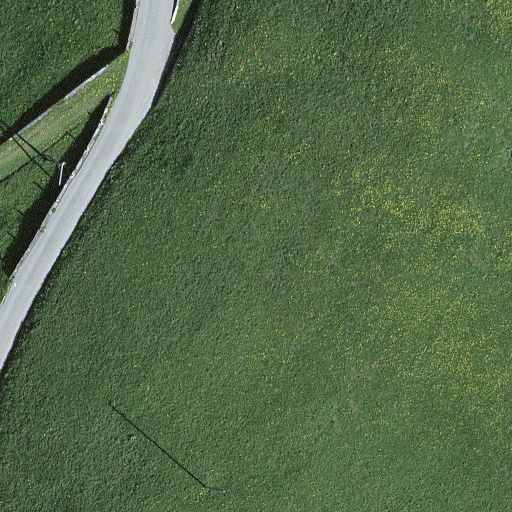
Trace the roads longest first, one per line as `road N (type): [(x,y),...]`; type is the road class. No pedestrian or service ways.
road 1 (unclassified): [(156,0),(146,61),(116,138),(26,286),(0,350)]
road 2 (track): [(177,0),(146,61),(0,166)]
